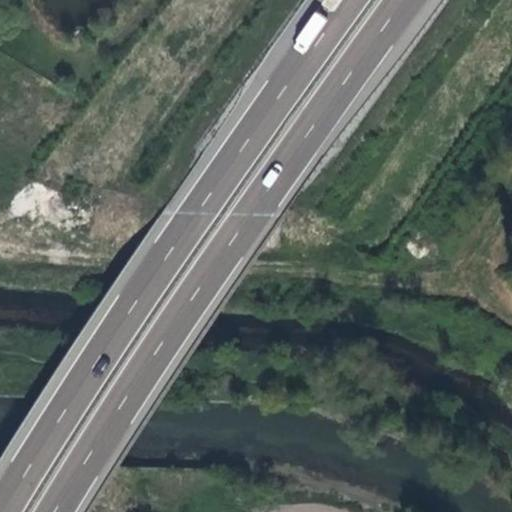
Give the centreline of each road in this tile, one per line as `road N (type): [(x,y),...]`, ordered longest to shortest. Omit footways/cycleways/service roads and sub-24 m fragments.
road 1 (motorway): [(54,511),(254,206),(404,0)]
road 2 (motorway): [(348,0),(198,209),(2,511)]
road 3 (track): [(511,314),(481,293),(70,256),(0,238)]
